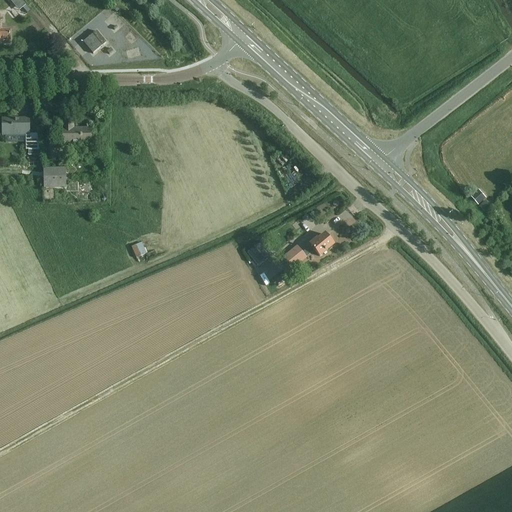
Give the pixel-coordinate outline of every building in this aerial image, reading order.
[(0,31),(0,40),(0,41),(1,44),(10,44),(10,31),(0,32),(0,31)] [(96,32),(83,43),(93,55),(106,44),(96,32)] [(28,119),(3,120),(4,136),(28,136),(28,150),(39,150),(37,135),(28,135),(28,119)] [(63,130),(62,130),(62,147),(90,147),(90,129),(73,130),(73,122),(63,122),(63,130)] [(56,146),(48,146),(48,162),(56,162),(56,146)] [(57,187),(57,180),(64,180),(64,170),(45,170),(46,188),(57,187)] [(488,180),(477,187),(480,193),(492,186),(488,180)] [(488,199),(495,193),(491,189),(484,195),(488,199)] [(477,192),(471,198),(477,205),(483,200),(477,192)] [(311,247),(302,254),(305,258),(314,251),(319,257),(329,249),(329,250),(335,246),(329,239),(325,235),(318,241),(317,240),(310,246),(311,247)] [(147,243),(150,251),(164,247),(161,238),(147,243)] [(259,246),(249,254),(259,266),(269,258),(259,246)] [(297,247),(283,258),(293,269),(306,259),(305,258),(302,254),(297,247)]
